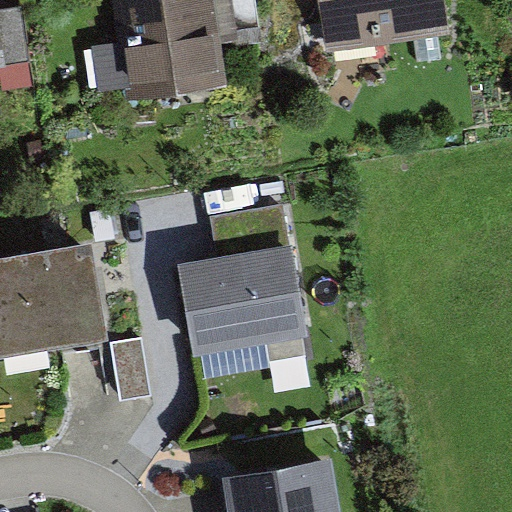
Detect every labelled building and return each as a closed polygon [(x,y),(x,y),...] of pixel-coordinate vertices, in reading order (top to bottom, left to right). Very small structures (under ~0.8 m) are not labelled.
[(109,0),(124,97),(227,81),(214,0),(109,0)] [(321,0),(329,56),(450,40),(445,0),(321,0)] [(0,163),(2,163),(0,146),(0,132),(33,128),(22,49),(0,52),(0,163)] [(0,332),(91,319),(72,195),(0,205),(0,332)] [(291,329),(279,242),(176,256),(187,343),(291,329)] [(323,511),(315,458),(223,472),(229,511),(323,511)]
